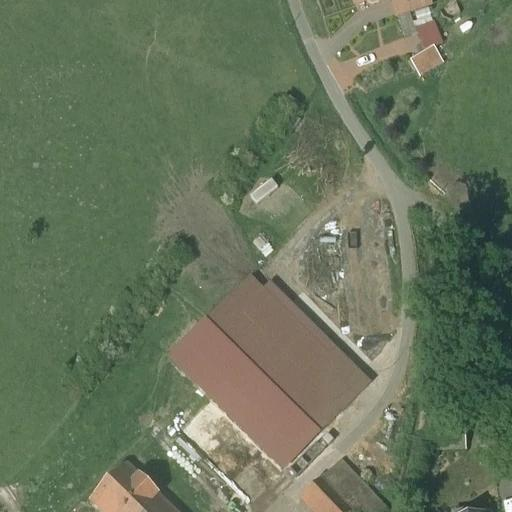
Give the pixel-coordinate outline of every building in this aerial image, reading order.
[(427,0),(391,0),(398,18),(430,8),(427,0)] [(409,59),(419,77),(444,64),(434,46),(409,59)] [(206,326),(318,437),(368,387),(338,357),(331,364),(249,282),(206,326)] [(464,420),(430,422),(431,453),(465,452),(464,420)] [(385,511),(341,465),(301,502),(310,511),(385,511)] [(172,511),(127,467),(89,506),(95,511),(172,511)]
